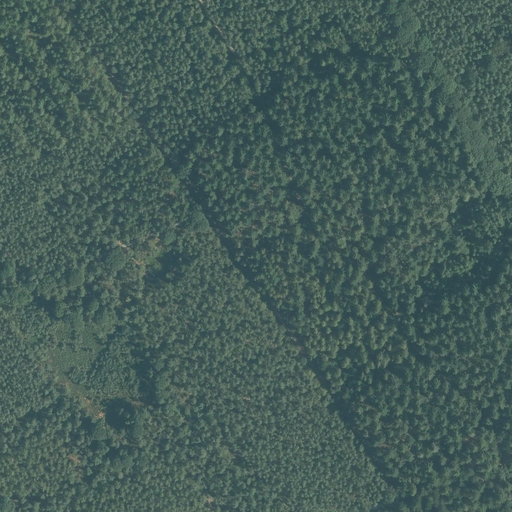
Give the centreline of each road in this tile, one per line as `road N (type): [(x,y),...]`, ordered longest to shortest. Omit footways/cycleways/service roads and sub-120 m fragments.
road 1 (track): [(414,511),(60,0)]
road 2 (track): [(200,0),(258,92),(315,227),(366,266),(426,355),(511,433)]
road 3 (track): [(394,2),(511,201)]
road 4 (track): [(206,212),(0,297)]
road 5 (track): [(511,420),(408,495),(362,511)]
